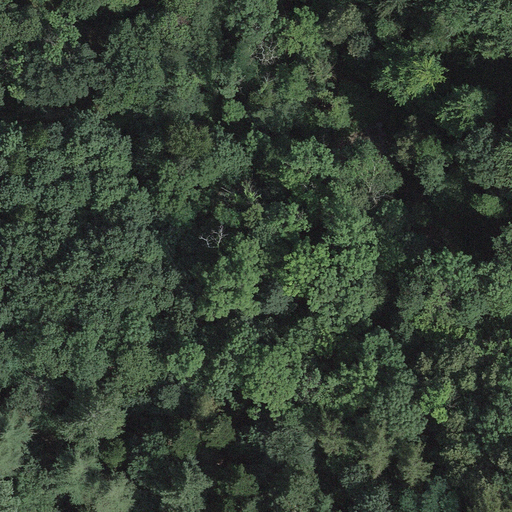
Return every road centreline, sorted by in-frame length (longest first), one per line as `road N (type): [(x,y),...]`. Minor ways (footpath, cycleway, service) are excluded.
road 1 (track): [(0,136),(20,124),(93,117),(190,123),(286,151),(352,147),(380,121),(392,70),(377,0)]
road 2 (track): [(311,511),(293,454),(298,433),(322,414),(360,408),(511,352)]
road 3 (track): [(147,511),(100,465),(0,422)]
